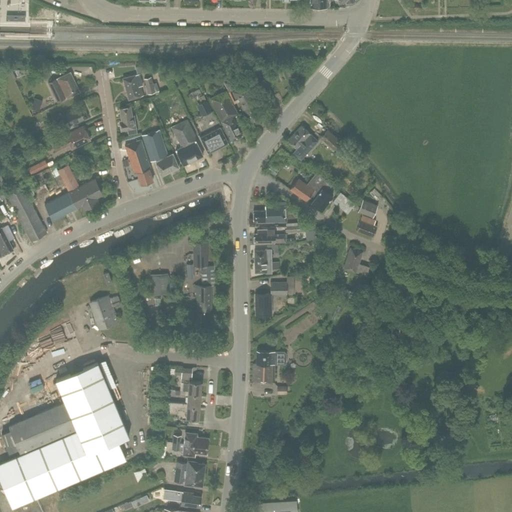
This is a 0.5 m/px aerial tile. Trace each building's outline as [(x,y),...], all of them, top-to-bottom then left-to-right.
[(260,76),(253,62),(246,66),(253,80),(260,76)] [(48,69),(36,74),(39,80),(51,75),(48,69)] [(48,82),(57,101),(79,91),(70,72),(48,82)] [(123,76),(129,99),(144,95),(141,83),(143,82),(140,72),(123,76)] [(153,83),(151,76),(144,78),(148,94),(155,92),(156,94),(160,93),(157,82),(153,83)] [(255,99),(248,85),(232,92),(236,99),(242,112),(245,111),(250,122),(260,117),(259,113),(261,112),(258,105),(259,104),(257,98),(255,99)] [(210,98),(231,140),(242,135),(232,115),(237,113),(226,90),(210,98)] [(34,97),(31,108),(38,111),(42,100),(34,97)] [(197,104),(202,115),(212,110),(207,99),(197,104)] [(63,118),(69,129),(77,125),(76,122),(87,117),(82,106),(71,112),(69,109),(61,113),(61,112),(49,118),(52,123),(63,118)] [(134,115),(132,116),(130,106),(119,108),(121,119),(119,120),(121,129),(127,128),(128,134),(137,132),(134,115)] [(187,119),(184,120),(181,113),(172,118),(173,126),(172,127),(182,147),(176,150),(183,165),(203,155),(195,140),(195,136),(187,119)] [(293,152),(294,153),(301,159),(318,140),(301,125),(288,140),(297,148),(293,152)] [(83,126),(64,135),(65,136),(52,143),(56,150),(69,144),(72,149),(90,140),(83,126)] [(200,137),(208,152),(227,142),(220,127),(200,137)] [(320,137),(334,149),(342,140),(327,128),(320,137)] [(161,175),(167,172),(179,167),(172,153),(168,155),(159,129),(142,135),(150,161),(154,159),(161,175)] [(125,145),(134,172),(134,173),(137,172),(141,184),(153,180),(149,168),(150,167),(141,139),(125,145)] [(28,167),(31,173),(48,165),(45,159),(28,167)] [(65,184),(69,191),(77,207),(81,205),(83,209),(98,201),(96,197),(103,194),(94,178),(79,186),(67,164),(57,169),(65,184)] [(331,185),(316,173),(307,184),(298,178),(290,188),(306,200),(312,192),(316,196),(311,202),(322,210),(332,196),(326,192),(331,185)] [(46,232),(30,201),(21,181),(5,189),(31,240),(46,232)] [(69,191),(45,203),(53,220),(77,207),(69,191)] [(332,201),(347,213),(355,203),(340,191),(332,201)] [(358,211),(373,217),(378,204),(363,198),(358,211)] [(286,221),(286,202),(265,202),(265,210),(253,210),(253,219),(257,219),(257,222),(286,221)] [(356,230),(373,236),(377,226),(374,225),(375,220),(362,215),(356,230)] [(14,235),(11,230),(8,223),(1,227),(0,227),(0,256),(13,250),(14,249),(13,248),(8,238),(14,235)] [(305,231),(305,224),(285,225),(286,232),(305,231)] [(274,234),(274,229),(257,230),(257,233),(254,233),(254,243),(285,242),(285,234),(274,234)] [(207,265),(207,241),(193,241),(193,266),(207,265)] [(343,267),(366,275),(369,266),(358,263),(362,252),(350,247),(343,267)] [(266,272),(266,273),(271,273),(271,249),(265,249),(265,250),(254,250),(255,272),(266,272)] [(215,288),(214,268),(201,269),(201,286),(194,286),(194,295),(196,295),(196,309),(210,309),(210,288),(215,288)] [(112,282),(108,271),(103,273),(107,284),(112,282)] [(287,293),(287,282),(272,282),(270,282),(270,293),(271,293),(287,293)] [(354,291),(344,287),(341,294),(351,298),(354,291)] [(118,321),(113,306),(120,304),(116,292),(90,302),(99,328),(117,322),(118,321)] [(271,293),(270,293),(255,294),(256,315),(271,315),(271,293)] [(285,351),(274,351),(256,351),(256,363),(254,363),(253,382),(273,382),(274,364),(284,364),(286,362),(286,353),(285,351)] [(56,379),(65,401),(9,425),(11,430),(0,434),(0,440),(5,453),(19,447),(20,451),(76,428),(76,429),(21,453),(0,461),(0,478),(12,507),(126,458),(118,439),(128,435),(97,361),(56,379)] [(182,367),(181,375),(192,375),(192,367),(182,367)] [(189,392),(200,393),(201,381),(190,380),(190,378),(180,377),(180,382),(184,382),(183,389),(189,389),(189,390),(189,392)] [(277,393),(287,393),(287,385),(277,385),(277,393)] [(189,392),(189,390),(180,390),(179,395),(188,395),(188,402),(187,405),(200,406),(200,393),(189,392)] [(199,418),(200,406),(187,405),(188,402),(169,400),(168,412),(177,413),(177,409),(186,410),(185,417),(199,418)] [(185,431),(184,442),(208,445),(209,437),(197,436),(197,433),(185,431)] [(180,442),(172,441),(171,449),(183,450),(182,454),(194,455),(195,452),(207,454),(208,445),(184,442),(184,443),(180,442)] [(192,483),(202,484),(205,462),(195,461),(195,459),(188,458),(187,461),(177,460),(175,479),(184,480),(184,484),(192,485),(192,483)] [(145,467),(134,472),(138,481),(149,476),(145,467)] [(189,503),(200,504),(201,494),(194,493),(194,491),(177,489),(175,499),(181,499),(180,504),(187,504),(189,503)] [(132,501),(134,507),(142,503),(139,497),(132,501)] [(140,511),(149,511),(164,506),(161,498),(139,508),(140,511)] [(259,503),(260,511),(296,511),(296,500),(259,503)]
